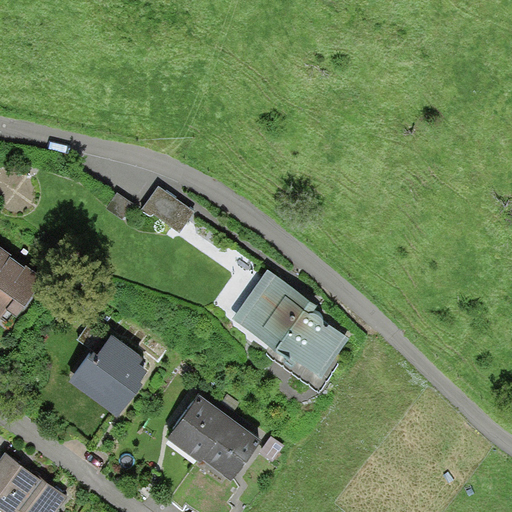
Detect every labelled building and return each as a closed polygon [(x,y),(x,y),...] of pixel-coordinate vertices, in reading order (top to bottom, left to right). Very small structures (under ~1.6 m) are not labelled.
[(194,207),(159,182),(142,205),(151,212),(153,210),(179,228),(194,207)] [(118,188),(107,206),(123,216),(135,199),(118,188)] [(20,258),(0,243),(0,326),(0,327),(4,321),(11,326),(46,276),(20,258)] [(318,297),(269,264),(234,312),(276,340),(267,351),(320,386),(341,360),(333,355),(350,333),(330,318),(327,321),(324,318),(324,315),(323,311),(322,309),(319,306),(317,305),(313,304),(318,297)] [(93,320),(78,340),(94,351),(70,383),(119,418),(145,382),(142,380),(149,370),(139,363),(144,357),(93,320)] [(221,409),(201,393),(169,435),(186,448),(203,461),(205,460),(232,480),(262,440),(237,421),(221,409)] [(186,448),(154,486),(172,498),(203,461),(186,448)] [(22,464),(6,452),(0,460),(0,508),(5,511),(57,511),(68,498),(22,464)] [(203,461),(172,498),(183,507),(187,501),(202,511),(226,511),(231,506),(227,501),(238,484),(232,480),(205,460),(203,461)]
